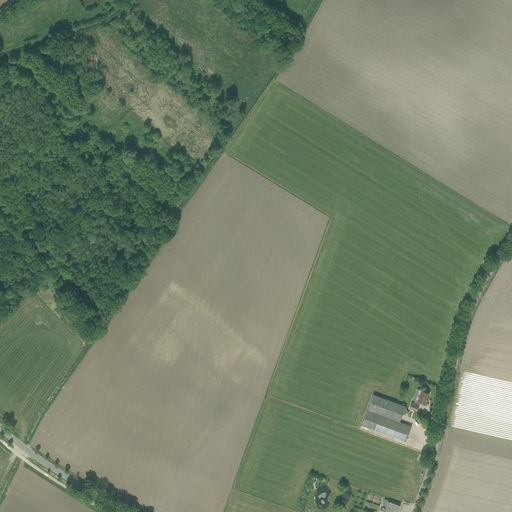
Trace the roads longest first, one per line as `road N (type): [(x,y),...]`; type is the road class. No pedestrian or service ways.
road 1 (unclassified): [(412,511),(470,312),(511,235)]
road 2 (tertiary): [(119,511),(0,425)]
